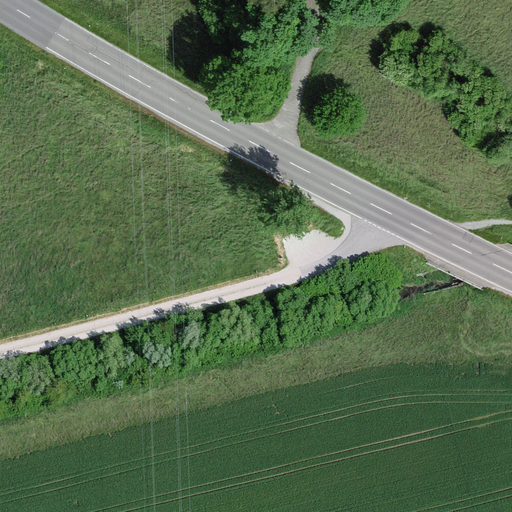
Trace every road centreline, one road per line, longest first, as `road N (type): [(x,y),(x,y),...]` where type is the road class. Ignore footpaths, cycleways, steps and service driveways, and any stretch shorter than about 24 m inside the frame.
road 1 (secondary): [(0,0),(276,155),(511,273)]
road 2 (track): [(0,353),(324,265),(421,229)]
